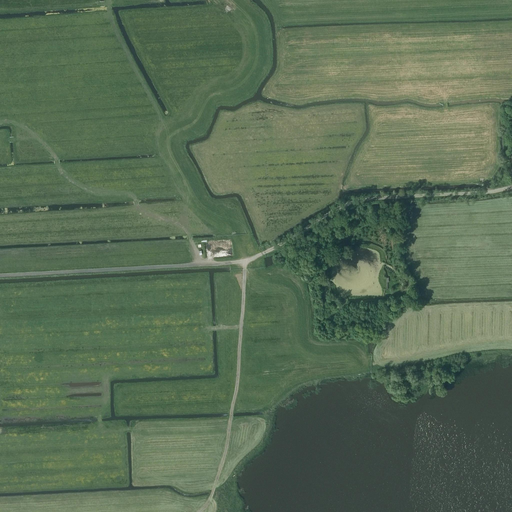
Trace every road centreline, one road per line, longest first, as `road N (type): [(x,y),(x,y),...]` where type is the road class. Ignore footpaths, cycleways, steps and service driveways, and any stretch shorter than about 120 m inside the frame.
road 1 (unclassified): [(244,261),(364,199),(511,187)]
road 2 (track): [(0,122),(21,123),(76,184),(102,195),(130,193),(143,212),(182,225),(203,264)]
road 3 (track): [(199,511),(228,437),(244,261)]
road 4 (track): [(0,275),(244,261)]
